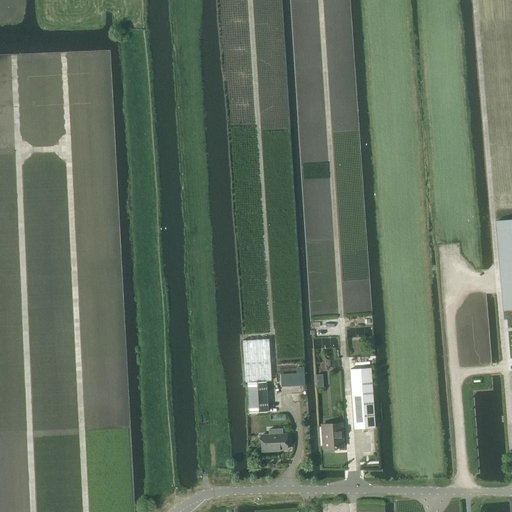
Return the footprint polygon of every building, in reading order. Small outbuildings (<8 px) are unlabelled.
[(504,310),(511,309),(511,219),(496,221),(504,310)] [(268,339),(242,340),(245,383),(247,383),(264,381),(265,381),(271,381),(268,339)] [(370,368),(349,369),(353,429),(369,428),(374,428),(373,400),(370,368)] [(264,381),(247,383),(249,413),(267,412),(265,381),(264,381)] [(340,447),(339,435),(342,435),(341,423),(321,425),(323,448),(340,447)] [(269,435),(261,435),(261,450),(286,449),(286,434),(282,434),(282,429),(268,429),(269,435)]
